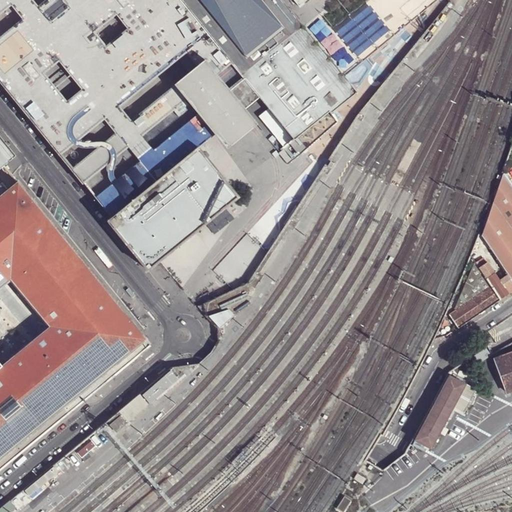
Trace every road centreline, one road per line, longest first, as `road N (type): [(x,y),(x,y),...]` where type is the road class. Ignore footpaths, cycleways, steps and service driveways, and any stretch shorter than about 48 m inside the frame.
road 1 (residential): [(174,326),(0,112)]
road 2 (residential): [(174,345),(0,489)]
road 3 (residential): [(195,341),(386,457)]
road 4 (residential): [(511,306),(437,359),(386,457)]
